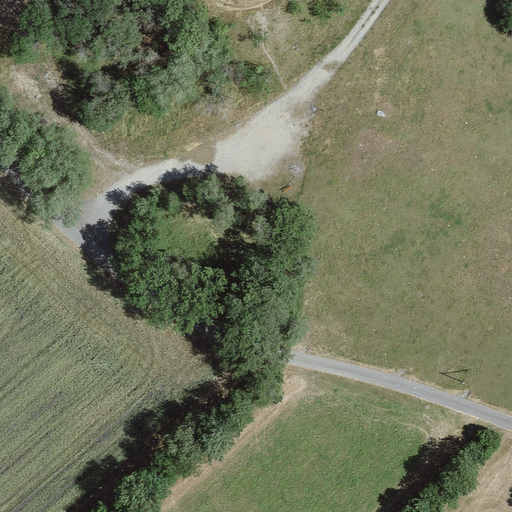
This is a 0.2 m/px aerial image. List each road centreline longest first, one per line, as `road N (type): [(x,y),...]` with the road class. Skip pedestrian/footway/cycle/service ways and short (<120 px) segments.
road 1 (track): [(511,425),(242,347),(199,327),(75,236),(0,157)]
road 2 (track): [(75,236),(113,200),(199,165),(280,114),(389,0)]
